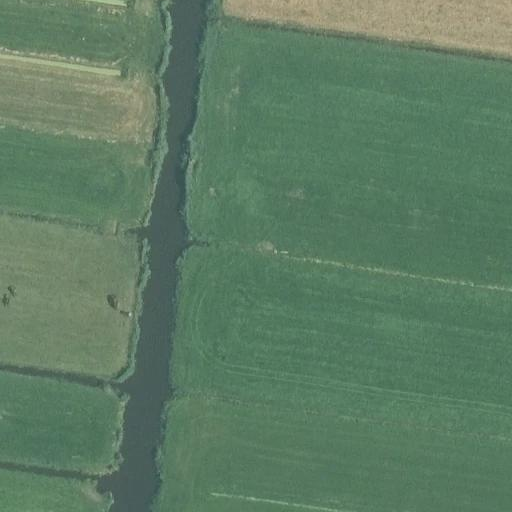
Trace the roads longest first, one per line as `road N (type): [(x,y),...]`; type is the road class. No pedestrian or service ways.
road 1 (track): [(0,129),(213,166),(263,232)]
road 2 (track): [(263,232),(261,268),(200,388),(187,511)]
road 3 (track): [(102,250),(143,156),(150,0)]
road 4 (track): [(263,232),(511,226)]
